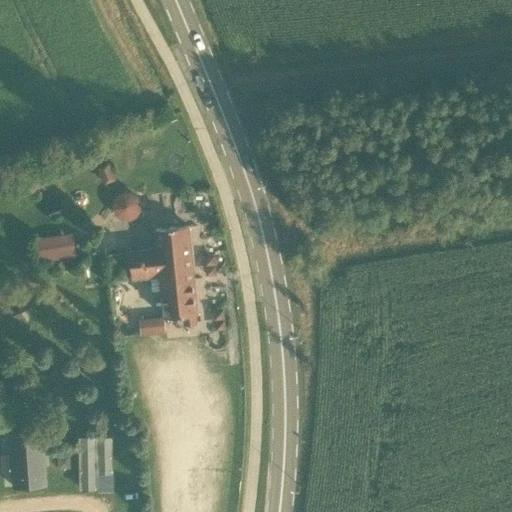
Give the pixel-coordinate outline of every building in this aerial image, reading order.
[(109,161),(97,165),(104,183),(116,179),(109,161)] [(112,205),(112,206),(112,207),(112,209),(113,210),(113,211),(114,212),(114,214),(115,215),(116,216),(117,217),(118,218),(119,218),(120,219),(121,220),(122,220),(123,220),(125,221),(126,221),(127,221),(128,221),(130,221),(131,220),(132,220),(133,219),(134,219),(135,218),(137,217),(137,216),(138,215),(139,214),(140,213),(140,212),(141,211),(141,210),(141,209),(142,207),(142,206),(142,205),(141,203),(141,202),(141,201),(140,199),(139,198),(139,197),(138,196),(137,195),(136,194),(135,193),(134,193),(132,192),(131,192),(130,192),(129,191),(128,191),(126,191),(125,191),(124,192),(123,192),(121,192),(120,193),(119,193),(118,194),(117,195),(116,196),(115,197),(115,198),(114,199),(113,200),(113,201),(113,202),(112,204),(112,205)] [(61,200),(44,208),(49,220),(67,212),(61,200)] [(185,324),(196,323),(195,314),(197,314),(188,225),(155,228),(157,248),(130,251),(132,278),(160,275),(165,317),(184,315),(185,324)] [(34,260),(73,258),(71,233),(32,235),(34,260)] [(17,300),(12,315),(28,320),(33,305),(17,300)] [(139,334),(164,330),(162,314),(137,317),(139,334)] [(46,484),(42,435),(10,438),(14,487),(46,484)]
